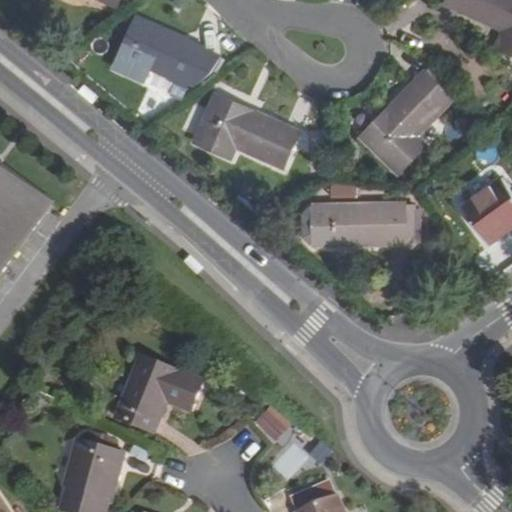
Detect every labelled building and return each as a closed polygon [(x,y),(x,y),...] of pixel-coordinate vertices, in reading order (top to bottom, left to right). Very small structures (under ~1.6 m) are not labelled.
[(511,52),(511,0),(450,0),(449,5),(507,30),(499,47),(511,52)] [(205,47),(139,18),(124,54),(190,82),(205,47)] [(435,63),(428,71),(456,100),(463,91),(435,63)] [(428,146),(420,137),(456,100),(428,71),(365,137),(402,172),(428,146)] [(302,131),(219,95),(199,142),(232,158),(237,146),(286,167),(302,131)] [(327,165),(317,161),(312,173),(322,177),(327,165)] [(0,274),(51,207),(55,202),(2,163),(1,162),(0,163),(0,274)] [(465,205),(495,246),(506,237),(502,231),(511,223),(511,189),(503,177),(465,205)] [(423,242),(424,205),(319,205),(319,244),(423,242)] [(511,233),(511,223),(502,231),(506,237),(511,233)] [(118,418),(155,433),(168,401),(170,394),(178,397),(175,405),(193,411),(204,382),(142,357),(118,418)] [(178,397),(170,394),(168,401),(175,405),(178,397)] [(257,424),(279,444),(295,426),(272,406),(257,424)] [(61,511),(105,511),(109,499),(111,491),(116,492),(126,453),(77,440),(65,486),(68,487),(61,511)] [(345,511),(339,497),(337,498),(331,483),(295,497),(301,511),(345,511)] [(10,511),(0,497),(0,511),(10,511)]
